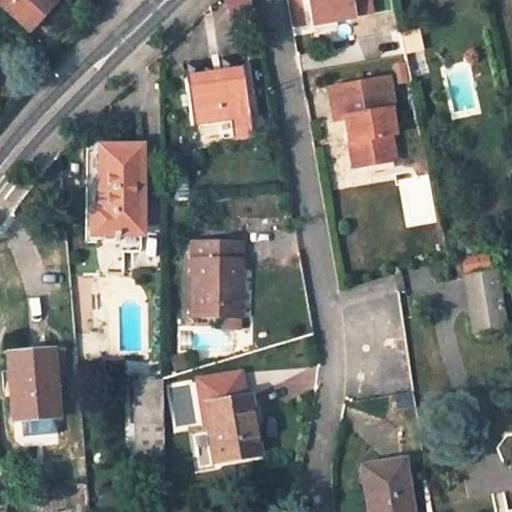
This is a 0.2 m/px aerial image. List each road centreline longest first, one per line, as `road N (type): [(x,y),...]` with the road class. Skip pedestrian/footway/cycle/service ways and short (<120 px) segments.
road 1 (residential): [(268,0),(328,319)]
road 2 (residential): [(491,493),(428,291),(328,319)]
road 3 (tertiary): [(165,0),(73,84),(0,170)]
road 4 (residential): [(328,319),(319,511)]
